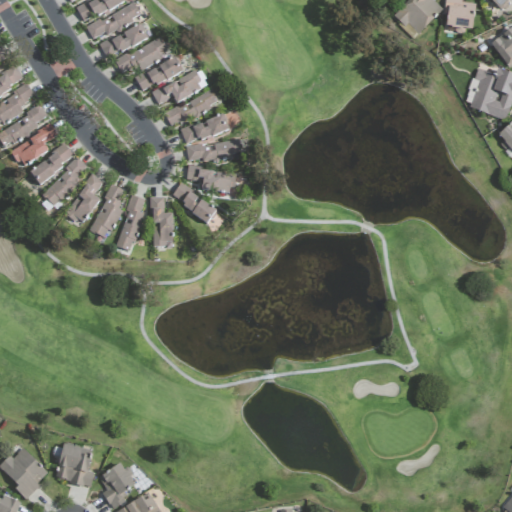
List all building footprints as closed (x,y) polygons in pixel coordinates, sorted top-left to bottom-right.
[(123,5),(120,0),(94,0),(75,9),(82,23),(123,5)] [(408,0),(391,18),(414,39),(443,9),(433,0),(408,0)] [(461,0),(446,0),(443,27),(471,31),(475,5),(461,3),(461,0)] [(488,0),(499,10),(508,0),(488,0)] [(91,41),(140,19),(134,5),(85,28),(91,41)] [(147,40),(140,26),(99,46),(106,60),(147,40)] [(511,27),(489,46),(508,69),(511,66),(511,27)] [(114,64),(122,77),(138,68),(140,71),(168,55),(158,38),(114,64)] [(182,73),(174,58),(134,79),(142,94),(182,73)] [(0,76),(0,96),(23,82),(14,68),(0,76)] [(504,122),(511,101),(511,75),(497,71),(495,77),(477,70),(473,81),(478,83),(468,109),(504,122)] [(175,82),(151,94),(157,106),(171,99),(174,105),(205,89),(195,71),(175,82)] [(0,126),(22,113),(19,108),(34,98),(27,87),(0,102),(0,126)] [(217,104),(210,90),(164,117),(171,130),(217,104)] [(0,131),(0,144),(1,146),(9,142),(11,145),(37,129),(34,125),(46,117),(41,108),(0,131)] [(179,131),(185,147),(228,131),(222,116),(179,131)] [(511,153),(511,123),(497,137),(511,153)] [(56,136),(50,126),(10,152),(21,169),(47,152),(42,145),(56,136)] [(188,164),(240,156),(238,141),(185,149),(188,164)] [(41,196),(54,209),(89,172),(76,159),(41,196)] [(185,181),(201,183),(200,191),(232,194),(234,174),(186,169),(185,181)] [(98,200),(93,197),(102,182),(90,175),(66,217),(82,227),(98,200)] [(106,241),(120,211),(116,209),(124,192),(110,186),(88,233),(106,241)] [(207,224),(216,210),(178,186),(169,199),(207,224)] [(144,201),(132,197),(114,248),(130,253),(143,215),(140,214),(144,201)] [(163,198),(150,199),(151,246),(172,246),(171,215),(163,215),(163,198)] [(54,479),(89,489),(93,474),(86,472),(91,453),(63,445),(54,479)] [(0,466),(0,471),(25,498),(48,476),(21,447),(0,466)] [(105,492),(102,494),(111,511),(127,502),(122,493),(133,487),(121,465),(98,478),(105,492)] [(158,511),(149,495),(118,511),(158,511)] [(511,511),(511,495),(502,509),(505,511),(511,511)] [(1,500),(0,500),(0,511),(15,511),(20,504),(3,496),(1,500)]
